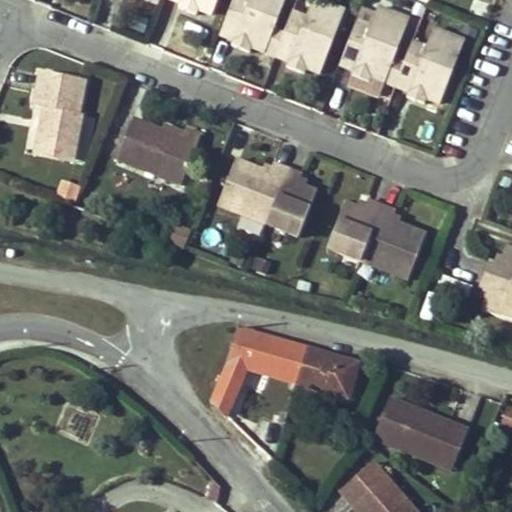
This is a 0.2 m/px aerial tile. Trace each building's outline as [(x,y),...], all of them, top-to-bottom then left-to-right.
[(181,0),(179,6),(178,7),(197,15),(199,10),(211,15),(216,0),(181,0)] [(263,52),(273,27),(283,0),(230,0),(218,30),(234,36),(231,45),(250,52),(252,48),(263,52)] [(287,64),(286,66),(304,73),(306,69),(319,75),(345,10),(321,0),(313,0),(306,16),(293,10),(284,32),(276,52),(290,58),(287,64)] [(370,82),(372,78),(384,83),(394,57),(409,18),(378,6),(370,25),(355,19),(338,61),(354,67),(351,75),(370,82)] [(263,52),(262,55),(274,59),(287,64),(290,58),(276,52),(284,32),(273,27),(263,52)] [(404,61),(396,82),(410,87),(407,94),(406,96),(426,103),(427,100),(439,104),(465,41),(433,28),(425,47),(413,42),(404,61)] [(407,94),(410,87),(396,82),(404,61),(394,57),(384,83),(383,85),(407,94)] [(41,107),(36,140),(77,147),(82,112),(78,111),(82,78),(38,71),(32,105),(41,107)] [(114,159),(178,184),(198,134),(181,128),(180,131),(177,136),(159,130),(130,118),(114,159)] [(177,136),(180,131),(162,123),(159,130),(177,136)] [(33,155),(74,162),(77,147),(36,140),(33,155)] [(236,160),(218,206),(263,224),(298,238),(317,191),(306,187),(298,184),(300,180),(302,173),(273,162),(271,169),(269,173),(261,170),(236,160)] [(53,197),(73,203),(78,186),(58,180),(53,197)] [(346,203),(328,249),(359,261),(408,280),(427,233),(397,222),(391,220),(392,216),(394,210),(368,199),(365,205),(364,209),(357,206),(346,203)] [(167,222),(161,241),(183,248),(189,229),(167,222)] [(490,292),(487,301),(483,311),(511,323),(511,247),(508,246),(504,257),(501,266),(495,263),(490,261),(485,275),(479,288),(485,290),(490,292)] [(504,257),(499,255),(495,263),(501,266),(504,257)] [(485,290),(481,298),(487,301),(490,292),(485,290)] [(212,402),(226,416),(246,369),(249,361),(291,374),(289,381),(295,383),(305,349),(240,332),(231,359),(212,402)] [(347,398),(357,364),(305,349),(295,383),(347,398)] [(246,369),(289,381),(291,374),(249,361),(246,369)] [(428,410),(393,399),(380,441),(461,466),(474,424),(453,418),(452,424),(426,416),(428,410)] [(511,409),(507,408),(499,431),(511,435),(511,409)] [(453,418),(428,410),(426,416),(452,424),(453,418)] [(411,511),(367,465),(335,495),(350,511),(354,506),(359,511),(411,511)]
